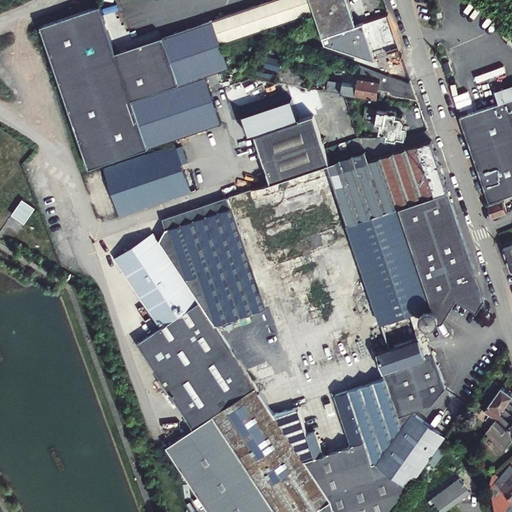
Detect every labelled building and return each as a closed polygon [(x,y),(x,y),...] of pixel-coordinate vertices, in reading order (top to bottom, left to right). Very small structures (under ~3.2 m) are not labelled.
[(89,167),(95,165),(174,138),(174,139),(221,123),(206,75),(229,67),(221,43),(286,21),(289,27),(305,22),(302,15),(314,11),(325,42),(378,60),(364,22),(356,24),(347,0),(268,0),(163,35),(115,51),(99,4),(65,16),(40,25),(50,52),(89,167)] [(276,58),(264,55),(260,65),(273,69),(276,58)] [(357,84),(343,81),(341,91),(377,96),(380,78),(359,75),(357,84)] [(314,87),(260,78),(258,94),(282,99),(284,90),(313,95),(314,87)] [(490,201),(511,193),(511,97),(460,116),(490,201)] [(405,137),(406,129),(403,128),(404,124),(405,116),(396,114),(397,111),(386,109),(386,110),(378,109),(376,120),(381,121),(379,131),(387,132),(386,137),(396,139),(397,136),(405,137)] [(210,511),(389,511),(446,434),(412,410),(430,399),(442,382),(423,324),(441,317),(456,295),(476,307),(484,295),(431,139),(369,160),(365,150),(330,161),(314,114),(256,133),(272,181),(163,217),(166,227),(159,239),(161,243),(160,244),(152,232),(115,256),(160,325),(137,340),(193,427),(166,445),(210,511)] [(216,126),(194,134),(197,141),(219,134),(216,126)] [(119,215),(190,191),(175,143),(104,168),(119,215)] [(31,216),(45,194),(19,178),(6,200),(31,216)] [(488,203),(493,217),(507,212),(502,199),(488,203)] [(511,243),(503,247),(511,270),(511,243)] [(497,383),(492,379),(484,390),(490,394),(497,383)] [(490,416),(494,419),(511,393),(501,386),(485,409),(492,414),(490,416)] [(511,393),(494,419),(485,433),(502,449),(505,445),(506,446),(511,438),(511,437),(511,393)] [(446,449),(440,445),(428,462),(434,466),(446,449)] [(461,447),(458,451),(468,458),(471,454),(461,447)] [(491,485),(495,511),(502,511),(511,501),(511,465),(510,464),(491,485)] [(428,500),(460,476),(457,472),(425,496),(428,500)] [(442,511),(477,486),(466,472),(460,476),(428,500),(431,503),(434,501),(442,511)]
